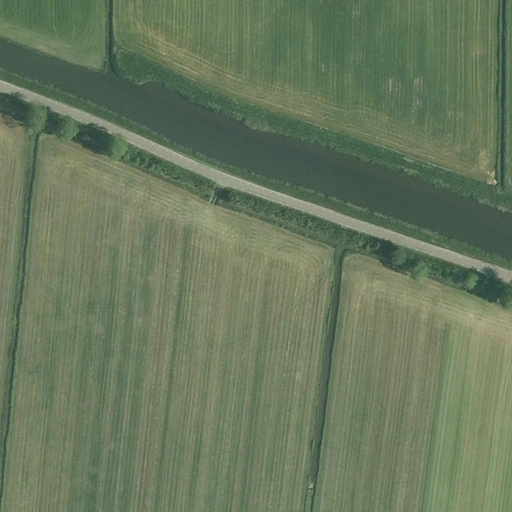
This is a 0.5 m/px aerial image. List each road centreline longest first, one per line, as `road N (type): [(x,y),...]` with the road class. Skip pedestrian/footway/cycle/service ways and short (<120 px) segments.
road 1 (tertiary): [(0,88),(266,197),(511,276)]
road 2 (track): [(133,61),(511,200)]
